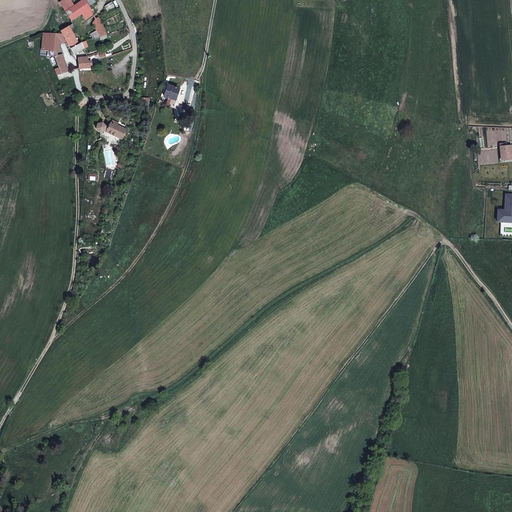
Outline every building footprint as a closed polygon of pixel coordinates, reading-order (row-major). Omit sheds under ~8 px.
[(77,15),(81,12),(89,7),(88,6),(93,2),(92,0),(79,0),(64,11),(70,20),(77,15)] [(84,18),(92,13),(89,7),(81,12),(84,18)] [(98,14),(94,16),(92,20),(95,27),(91,30),(94,35),(106,32),(98,14)] [(61,33),(64,40),(67,43),(74,41),(77,40),(69,26),(72,24),(71,22),(59,29),(61,33)] [(58,70),(67,68),(64,62),(58,52),(54,51),(55,40),(64,40),(61,33),(42,32),(39,48),(43,48),(44,51),(50,52),(53,57),(58,70)] [(79,39),(77,40),(74,41),(67,43),(72,51),(82,46),(79,39)] [(76,56),(77,67),(90,64),(89,58),(86,59),(85,54),(76,56)] [(179,86),(168,84),(167,95),(178,98),(179,86)] [(119,117),(114,115),(109,125),(122,131),(126,122),(119,118),(119,117)] [(506,142),(499,143),(500,160),(511,158),(511,152),(511,153),(511,144),(507,145),(506,142)] [(511,193),(504,194),(504,209),(497,209),(496,222),(511,222),(511,193)]
